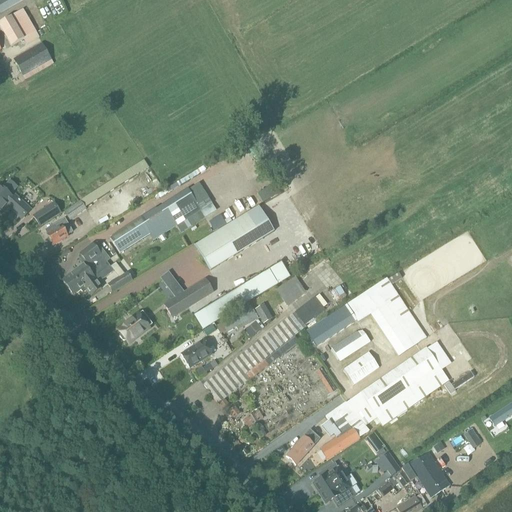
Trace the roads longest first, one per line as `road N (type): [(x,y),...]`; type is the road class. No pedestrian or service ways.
road 1 (tertiary): [(279,511),(0,267)]
road 2 (unknown): [(207,511),(76,399),(0,313)]
